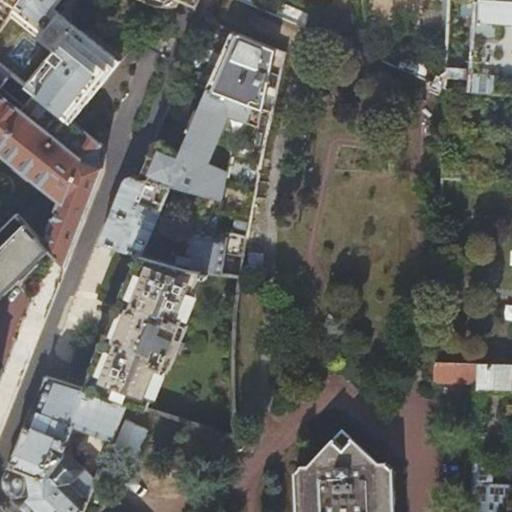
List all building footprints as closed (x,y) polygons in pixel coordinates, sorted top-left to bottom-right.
[(55,0),(21,0),(0,28),(0,64),(45,100),(72,121),(102,81),(118,59),(67,16),(72,10),(64,3),(59,9),(53,4),(55,0)] [(0,0),(0,28),(21,0),(0,0)] [(511,0),(232,0),(447,88),(450,0),(482,0),(511,2),(511,0)] [(511,2),(482,0),(450,0),(447,88),(511,93),(511,2)] [(214,92),(262,110),(273,51),(238,36),(228,61),(214,92)] [(49,232),(45,244),(50,250),(65,265),(68,257),(93,192),(102,168),(99,164),(98,157),(99,149),(102,145),(85,132),(70,151),(30,120),(45,100),(0,64),(0,149),(62,199),(49,232)] [(253,208),(259,174),(258,174),(269,113),(262,110),(214,92),(207,89),(200,107),(180,153),(155,143),(150,154),(138,179),(169,188),(197,195),(222,202),(222,200),(253,208)] [(142,255),(169,188),(138,179),(129,177),(123,184),(120,191),(99,243),(140,255),(142,255)] [(244,257),(246,237),(216,230),(220,211),(222,202),(197,195),(185,267),(211,272),(229,275),(233,255),(244,257)] [(253,208),(222,200),(222,202),(220,211),(251,219),(253,208)] [(0,298),(50,250),(45,244),(40,239),(27,224),(0,250),(0,298)] [(185,267),(142,255),(140,255),(87,390),(126,403),(148,409),(166,367),(171,369),(190,325),(183,322),(202,275),(208,278),(211,272),(185,267)] [(511,365),(477,364),(476,388),(511,388),(511,365)] [(83,511),(126,403),(87,390),(46,377),(41,389),(41,392),(42,395),(44,397),(43,402),(39,412),(35,412),(30,415),(10,466),(13,467),(14,469),(11,471),(7,475),(6,479),(6,485),(7,488),(11,493),(14,495),(18,496),(19,497),(16,500),(28,511),(83,511)] [(393,511),(392,464),(387,459),(361,460),(343,443),(325,462),(300,463),(295,468),(297,511),(393,511)] [(511,511),(511,484),(473,482),(471,511),(511,511)]
